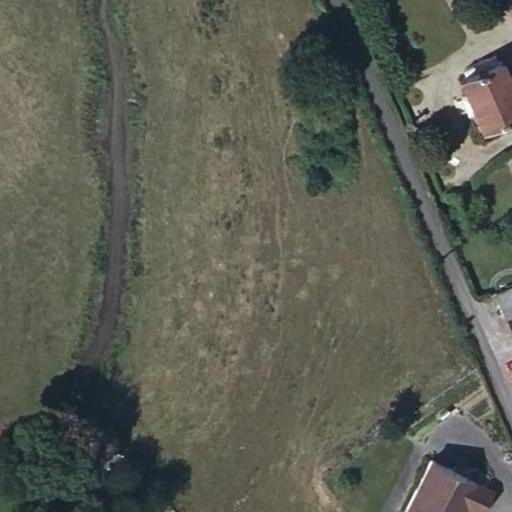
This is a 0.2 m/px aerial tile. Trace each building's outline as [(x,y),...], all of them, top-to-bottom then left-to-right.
[(467,72),(498,60),(495,54),(465,66),(467,72)] [(503,58),(498,60),(467,72),(461,75),(469,93),(477,110),(484,126),(511,113),(511,78),(503,58)] [(477,110),(469,93),(462,97),(469,114),(477,110)] [(511,282),(494,291),(501,305),(511,300),(511,282)] [(511,300),(501,305),(507,317),(511,314),(511,300)] [(433,458),(404,511),(461,511),(460,511),(465,501),(482,510),(493,489),(433,458)]
